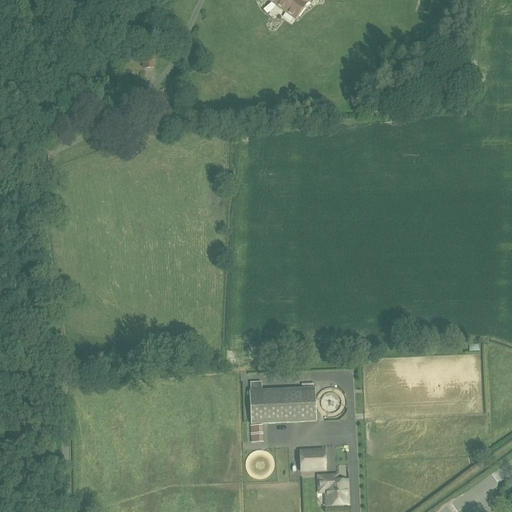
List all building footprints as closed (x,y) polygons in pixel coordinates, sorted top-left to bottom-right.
[(266,0),(276,6),(294,20),(307,1),(309,0),(266,0)] [(150,56),(143,57),(144,69),(151,68),(150,56)] [(315,388),(262,391),(261,382),(250,383),(250,391),(249,391),(251,424),(316,421),(315,388)] [(250,426),(250,434),(263,433),(262,426),(250,426)] [(250,436),(251,443),(263,443),(263,435),(250,436)] [(324,450),(300,452),(301,472),(325,470),(324,450)] [(338,476),(331,476),(319,477),(319,492),(326,492),(327,506),(338,506),(339,507),(344,506),(345,505),(348,505),(348,502),(348,501),(348,497),(347,496),(346,481),(338,481),(338,476)]
